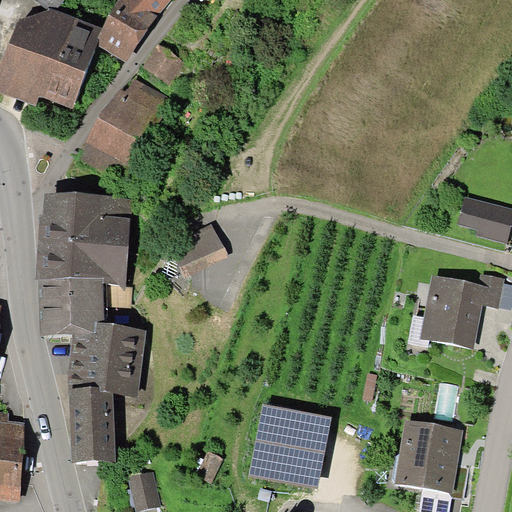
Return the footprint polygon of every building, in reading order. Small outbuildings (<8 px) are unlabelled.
[(36,0),(48,10),(50,8),(56,10),(63,0),(36,0)] [(117,0),(102,28),(98,37),(100,38),(97,45),(126,62),(148,29),(158,15),(171,0),(117,0)] [(19,19),(0,65),(0,92),(36,105),(39,96),(73,109),(97,45),(100,38),(98,37),(102,28),(56,10),(50,8),(48,10),(19,19)] [(159,43),(142,67),(170,86),(186,63),(159,43)] [(122,89),(77,159),(120,183),(172,100),(135,79),(125,92),(122,89)] [(40,279),(41,335),(72,335),(98,335),(98,322),(108,323),(106,307),(107,285),(126,286),(132,199),(45,194),(43,216),(40,215),(36,280),(40,279)] [(511,223),(511,208),(465,197),(458,224),(478,229),(476,236),(507,244),(511,223)] [(214,223),(171,244),(187,278),(231,257),(214,223)] [(424,317),(421,339),(430,340),(474,349),(482,305),(499,309),(499,307),(504,283),(505,278),(480,274),(478,284),(432,275),(424,317)] [(511,305),(511,284),(504,283),(499,307),(511,310),(511,305)] [(131,308),(133,287),(126,286),(107,285),(106,307),(131,308)] [(429,347),(430,340),(421,339),(424,317),(414,315),(408,343),(429,347)] [(98,335),(72,335),(69,388),(114,393),(137,398),(147,330),(108,323),(98,322),(98,335)] [(377,374),(368,373),(363,399),(372,401),(377,374)] [(69,388),(71,463),(116,462),(114,393),(69,388)] [(332,417),(263,404),(249,476),(317,488),(332,417)] [(9,412),(0,411),(0,499),(20,501),(25,423),(9,421),(9,412)] [(406,420),(395,484),(424,490),(453,494),(452,497),(464,499),(469,467),(458,465),(464,431),(406,420)] [(208,452),(196,475),(211,483),(224,460),(208,452)] [(153,472),(129,477),(136,511),(161,507),(153,472)] [(420,511),(449,511),(452,497),(453,494),(424,490),(420,511)]
